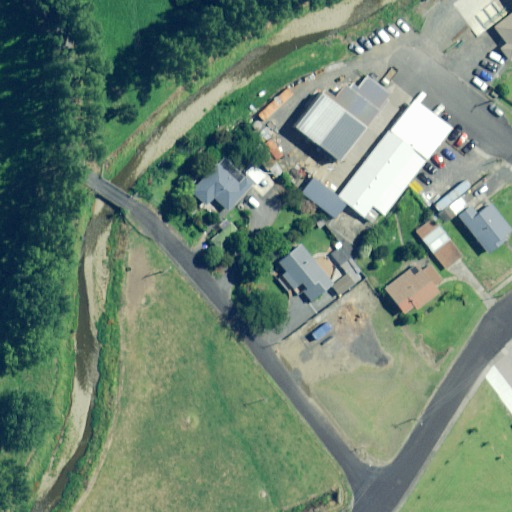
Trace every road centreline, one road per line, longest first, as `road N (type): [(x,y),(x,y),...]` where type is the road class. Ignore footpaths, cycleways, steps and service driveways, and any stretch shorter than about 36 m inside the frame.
road 1 (residential): [(88,184),(155,226),(383,503)]
road 2 (residential): [(511,311),(383,503)]
road 3 (residential): [(398,52),(511,143)]
